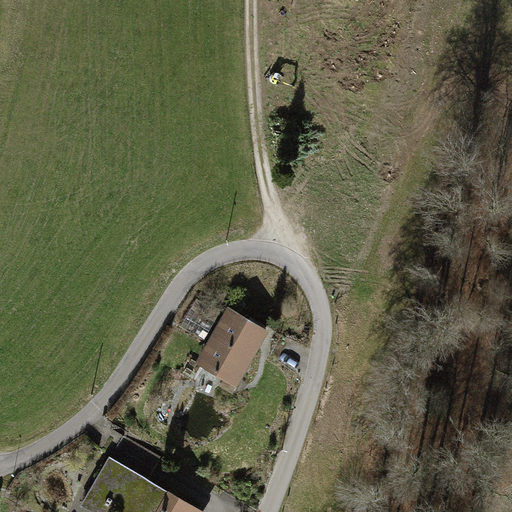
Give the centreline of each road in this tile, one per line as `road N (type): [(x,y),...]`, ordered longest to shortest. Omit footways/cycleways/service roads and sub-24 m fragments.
road 1 (residential): [(266,511),(299,423),(321,325),(308,276),(296,262),(256,247),(205,259),(82,418),(0,464)]
road 2 (track): [(276,251),(257,136),(250,0)]
